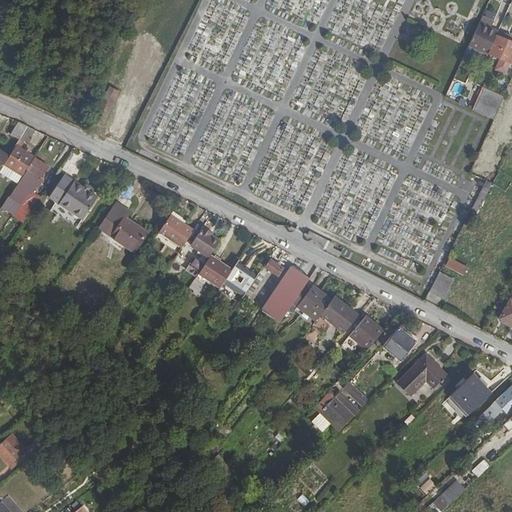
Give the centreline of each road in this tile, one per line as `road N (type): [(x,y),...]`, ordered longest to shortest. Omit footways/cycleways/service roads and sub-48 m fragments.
road 1 (residential): [(511,359),(46,123)]
road 2 (tertiary): [(46,123),(106,0)]
